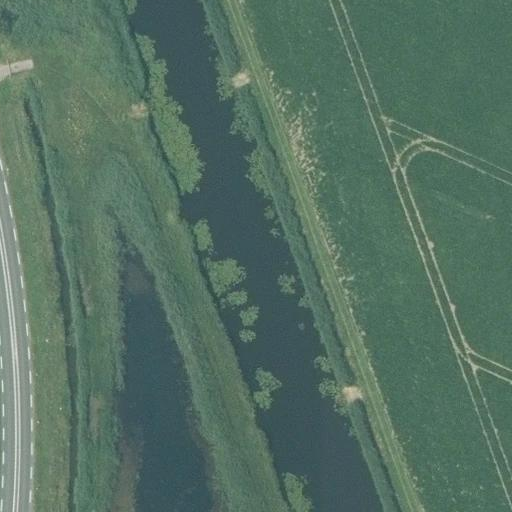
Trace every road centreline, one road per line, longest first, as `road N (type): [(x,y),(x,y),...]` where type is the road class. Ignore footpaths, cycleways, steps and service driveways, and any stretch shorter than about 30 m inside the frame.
road 1 (track): [(413,511),(229,0)]
road 2 (primary): [(14,511),(14,353),(0,235)]
